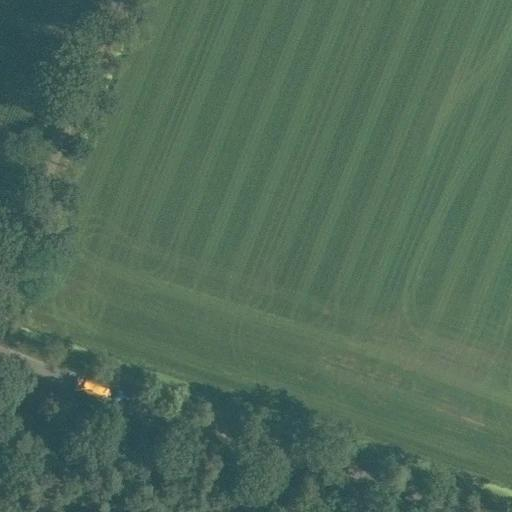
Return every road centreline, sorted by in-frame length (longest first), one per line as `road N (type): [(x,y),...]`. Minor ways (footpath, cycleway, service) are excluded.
road 1 (unclassified): [(464,511),(0,355)]
road 2 (unclassified): [(0,293),(117,0)]
